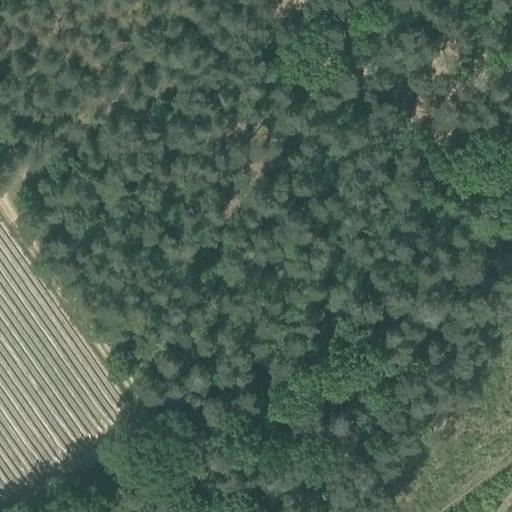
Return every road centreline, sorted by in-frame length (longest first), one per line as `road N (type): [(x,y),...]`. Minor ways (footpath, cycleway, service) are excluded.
road 1 (track): [(158,424),(0,196)]
road 2 (track): [(158,424),(25,511)]
